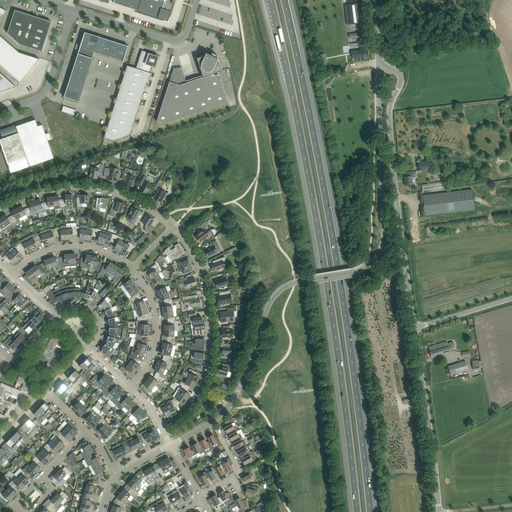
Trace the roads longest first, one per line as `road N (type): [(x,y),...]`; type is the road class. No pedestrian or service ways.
road 1 (motorway): [(270,0),(327,271),(356,511)]
road 2 (motorway): [(369,511),(339,270),(283,0)]
road 3 (tertiary): [(171,445),(219,416),(236,395),(277,292),(355,272),(379,253),(379,69)]
road 4 (tertiary): [(414,327),(389,128),(401,75),(379,69)]
road 5 (residential): [(161,428),(183,416),(200,392),(212,344),(200,264),(174,225)]
road 6 (residential): [(174,225),(143,202),(89,187),(41,190),(0,209)]
road 7 (tertiary): [(439,511),(414,327)]
road 8 (unclassified): [(73,9),(178,40),(197,0)]
road 9 (unclassified): [(73,9),(44,94),(0,111)]
road 10 (residential): [(132,268),(148,289),(158,329),(152,356),(130,388)]
road 11 (residential): [(13,274),(35,256),(72,246),(103,250),(132,268)]
